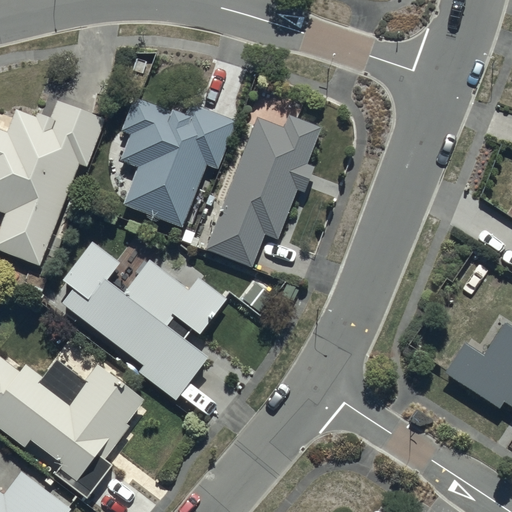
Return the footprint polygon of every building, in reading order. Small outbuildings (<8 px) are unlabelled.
[(266,85),(255,114),(205,247),(250,264),(251,261),(274,270),(279,256),(257,248),(263,231),(277,236),(296,186),(304,190),(314,164),(306,161),(320,125),(296,116),(303,99),(266,85)] [(181,226),(205,163),(217,168),(235,119),(189,101),(185,111),(173,107),(172,109),(133,95),(120,129),(129,132),(120,158),(137,164),(122,203),(181,226)] [(0,223),(0,247),(38,263),(78,162),(85,165),(104,117),(56,98),(49,114),(37,110),(35,115),(15,107),(6,130),(0,127),(0,209),(5,211),(0,223)] [(73,285),(61,300),(143,363),(138,370),(174,398),(207,355),(183,336),(191,325),(199,330),(225,296),(197,274),(188,287),(152,260),(159,252),(137,236),(118,261),(91,240),(62,277),(73,285)] [(511,249),(508,247),(498,263),(511,272),(511,249)] [(456,344),(437,377),(492,411),(497,405),(511,414),(511,339),(492,327),(480,346),(476,344),(474,347),(467,342),(463,348),(456,344)] [(0,354),(0,427),(24,446),(30,437),(62,462),(54,472),(86,496),(111,463),(103,456),(128,424),(125,421),(143,397),(127,385),(130,380),(107,362),(105,365),(70,338),(41,375),(24,361),(18,369),(0,354)] [(0,511),(61,511),(67,505),(21,471),(5,493),(0,488),(0,511)]
